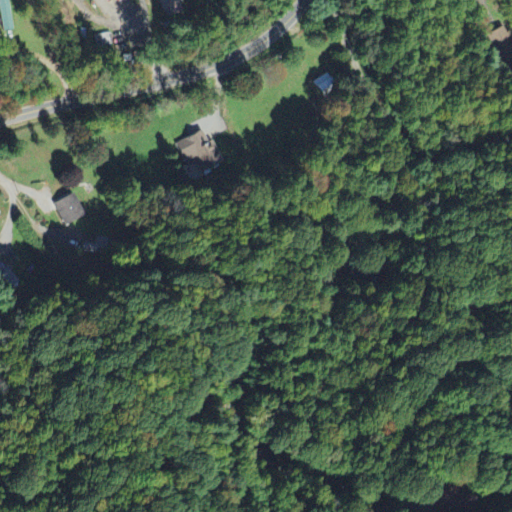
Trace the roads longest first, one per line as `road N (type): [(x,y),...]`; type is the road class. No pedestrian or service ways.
road 1 (residential): [(0,181),(41,256),(189,285),(225,314),(225,401),(247,437),(299,456),(373,456),(421,408),(444,350),(479,334),(511,338),(507,137),(419,147),(398,139),(333,0)]
road 2 (residential): [(0,119),(210,67),(270,36),(306,0)]
